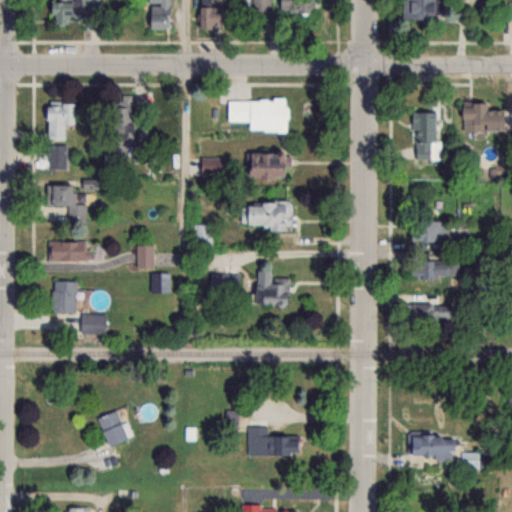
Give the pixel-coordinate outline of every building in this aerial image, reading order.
[(49,0),(49,21),(99,22),(99,0),(49,0)] [(169,28),(169,0),(147,0),(147,28),(169,28)] [(222,7),(211,7),(210,0),(197,0),(197,28),(221,28),(222,7)] [(251,0),(251,15),(270,15),(270,0),(251,0)] [(309,12),(309,0),(277,0),(278,12),(309,12)] [(400,0),(401,17),(440,17),(440,0),(400,0)] [(108,158),(131,158),(132,96),(121,96),(121,101),(108,101),(108,158)] [(285,132),(285,99),(220,99),(220,122),(247,122),(247,132),(285,132)] [(486,110),(486,102),(460,102),(460,131),(500,131),(500,110),(486,110)] [(74,123),(74,103),(45,103),(45,139),(64,139),(64,123),(74,123)] [(438,159),(438,111),(411,111),(411,159),(438,159)] [(47,169),(67,169),(67,145),(47,145),(47,169)] [(245,177),(283,177),(283,153),(245,153),(245,177)] [(218,158),(199,158),(199,175),(218,175),(218,158)] [(67,206),(67,222),(85,223),(86,204),(74,204),(74,185),(44,185),(44,205),(67,206)] [(242,228),(281,229),(281,218),(288,218),(288,202),(243,202),(242,228)] [(409,221),(409,240),(446,240),(446,221),(409,221)] [(193,244),(210,244),(210,224),(193,224),(193,244)] [(47,241),(47,260),(87,260),(87,241),(47,241)] [(152,245),(136,245),(136,268),(152,268),(152,245)] [(410,278),(459,278),(459,259),(410,259),(410,278)] [(270,278),(270,271),(253,270),(251,304),(286,305),(287,278),(270,278)] [(169,292),(169,273),(150,273),(150,292),(169,292)] [(239,273),(207,273),(207,296),(239,296),(239,273)] [(74,281),(51,281),(51,312),(74,312),(74,281)] [(454,322),(454,304),(410,304),(410,322),(454,322)] [(106,445),(126,438),(115,409),(95,417),(106,445)] [(294,454),(294,435),(267,435),(267,425),(246,424),(246,454),(294,454)] [(451,435),(407,435),(407,457),(451,457),(451,435)] [(478,468),(478,451),(460,451),(460,468),(478,468)]
